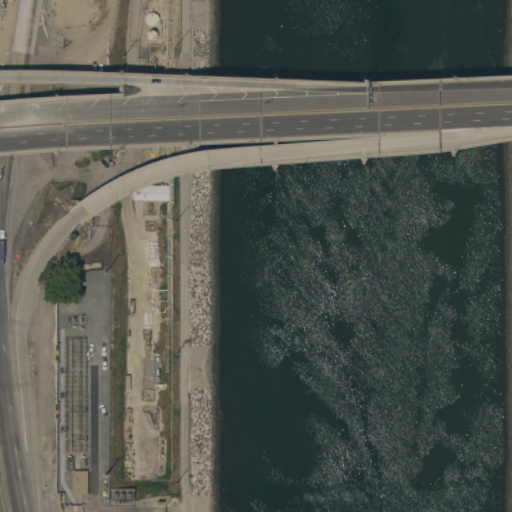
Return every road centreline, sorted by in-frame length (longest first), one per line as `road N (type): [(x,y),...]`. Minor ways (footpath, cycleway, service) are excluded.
road 1 (trunk): [(0,141),(511,114)]
road 2 (trunk): [(511,88),(0,76)]
road 3 (motorway): [(84,209),(187,161),(511,127)]
road 4 (motorway): [(511,90),(122,113)]
road 5 (motorway): [(22,484),(24,289),(45,247),(84,209)]
road 6 (motorway): [(0,179),(34,0)]
road 7 (motorway): [(22,484),(0,346)]
road 8 (motorway): [(122,113),(0,120)]
